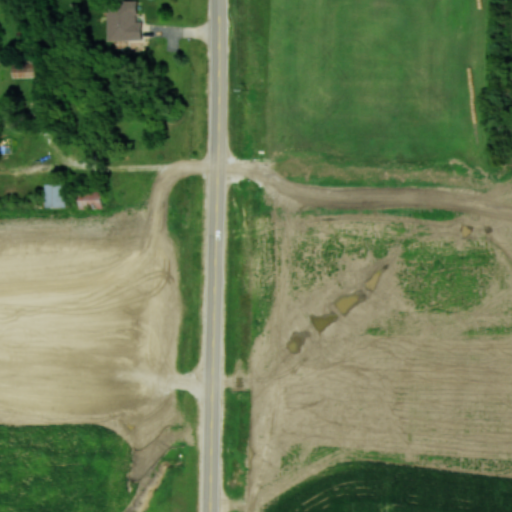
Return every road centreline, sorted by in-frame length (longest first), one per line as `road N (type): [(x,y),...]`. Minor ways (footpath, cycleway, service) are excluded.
road 1 (tertiary): [(218,0),(216,234)]
road 2 (tertiary): [(216,234),(211,407)]
